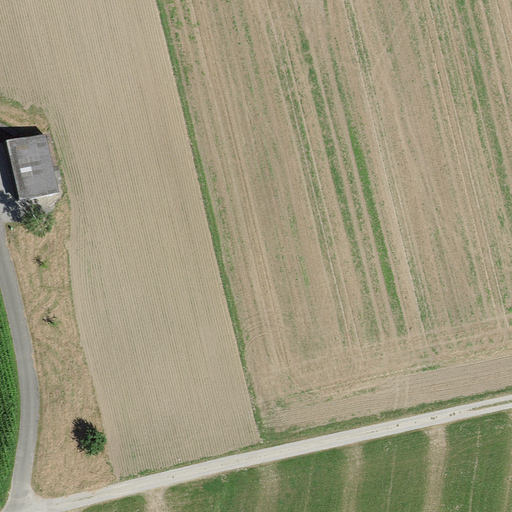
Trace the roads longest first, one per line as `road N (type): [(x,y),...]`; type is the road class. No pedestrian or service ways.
road 1 (track): [(35,511),(511,403)]
road 2 (track): [(0,244),(35,385),(32,437),(12,511)]
